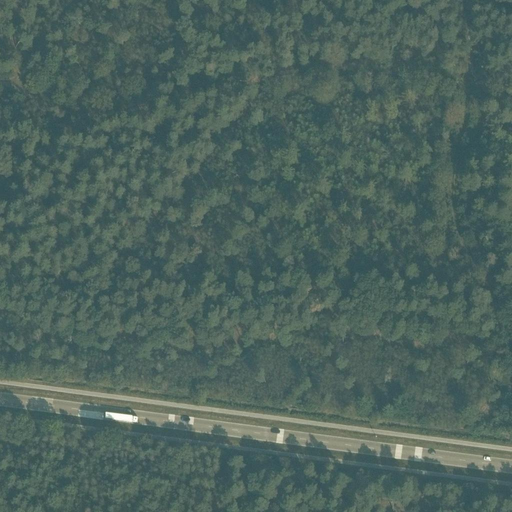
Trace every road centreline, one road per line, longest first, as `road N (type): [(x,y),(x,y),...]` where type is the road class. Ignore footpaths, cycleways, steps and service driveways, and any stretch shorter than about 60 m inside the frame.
road 1 (primary): [(511,470),(0,396)]
road 2 (track): [(511,357),(503,314),(464,255),(451,217),(470,88),(373,74),(266,83)]
road 3 (track): [(266,83),(105,114),(72,114),(42,102)]
